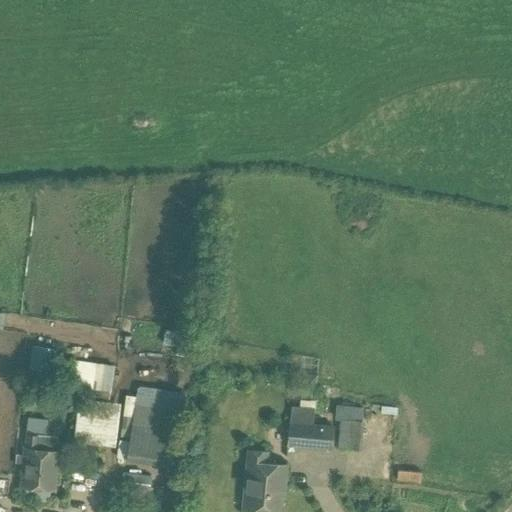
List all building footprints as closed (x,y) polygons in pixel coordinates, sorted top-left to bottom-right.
[(119,364),(72,360),(70,387),(93,389),(91,409),(115,411),(119,364)] [(126,459),(173,467),(180,423),(184,401),(161,397),(159,407),(151,406),(152,396),(137,393),(133,416),(126,459)] [(334,409),(352,408),(352,397),(334,397),(334,409)] [(290,407),(289,423),(286,448),(332,452),(333,426),(312,424),(313,409),(290,407)] [(258,412),(259,424),(274,423),(273,411),(258,412)] [(338,449),(360,450),(364,420),(341,418),(338,449)] [(20,485),(54,489),(58,451),(36,449),(38,435),(26,434),(25,447),(24,447),(20,485)] [(243,508),(278,511),(281,482),(284,482),(285,465),(265,463),(266,452),(248,450),(243,508)] [(147,493),(150,477),(122,473),(120,488),(147,493)]
